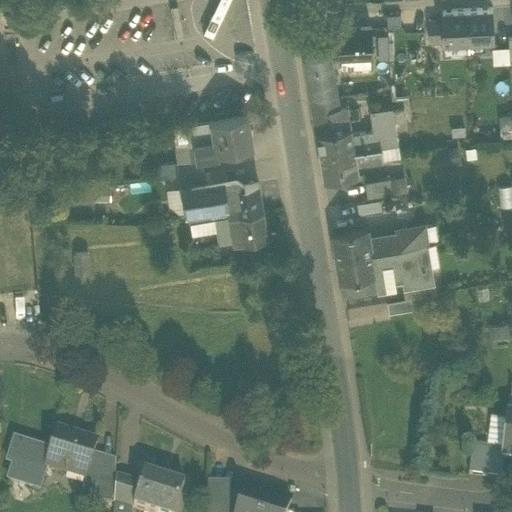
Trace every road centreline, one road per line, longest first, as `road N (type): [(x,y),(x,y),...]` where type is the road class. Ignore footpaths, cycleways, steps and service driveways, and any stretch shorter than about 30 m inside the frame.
road 1 (tertiary): [(348,486),(272,0)]
road 2 (residential): [(0,348),(26,345),(253,454),(348,486)]
road 3 (residential): [(348,486),(511,508)]
